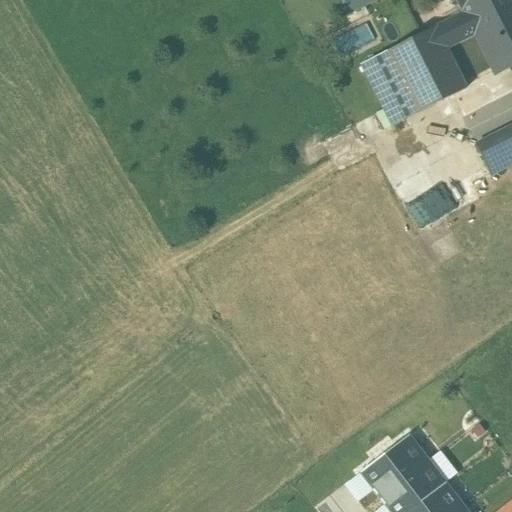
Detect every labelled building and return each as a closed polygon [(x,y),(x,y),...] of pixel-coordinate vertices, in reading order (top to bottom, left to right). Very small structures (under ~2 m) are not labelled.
[(457,0),(464,13),(468,20),(506,0),(457,0)] [(511,0),(506,0),(468,20),(475,35),(495,74),(511,65),(511,0)] [(464,13),(434,28),(445,50),(475,35),(468,20),(464,13)] [(434,28),(386,52),(417,114),(464,90),(445,50),(434,28)] [(386,52),(361,65),(392,126),(417,114),(386,52)] [(511,128),(476,146),(490,173),(511,162),(511,128)] [(466,511),(408,436),(359,474),(388,511),(466,511)]
